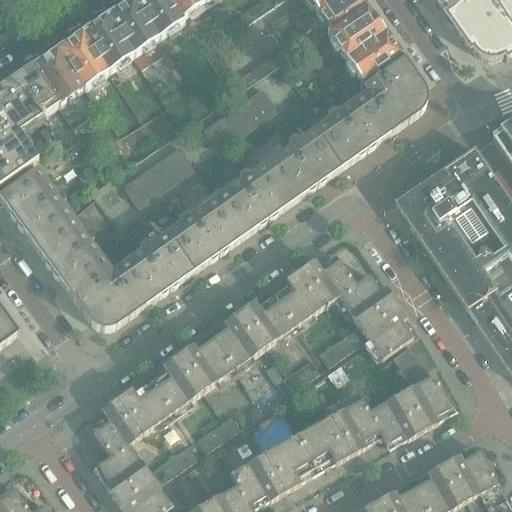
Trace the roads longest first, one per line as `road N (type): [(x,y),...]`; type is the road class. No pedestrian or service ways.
road 1 (residential): [(353,199),(94,382)]
road 2 (residential): [(507,420),(353,199)]
road 3 (residential): [(507,420),(341,511)]
road 4 (residential): [(94,382),(0,254)]
road 5 (residential): [(473,111),(353,199)]
road 6 (residential): [(473,111),(394,0)]
